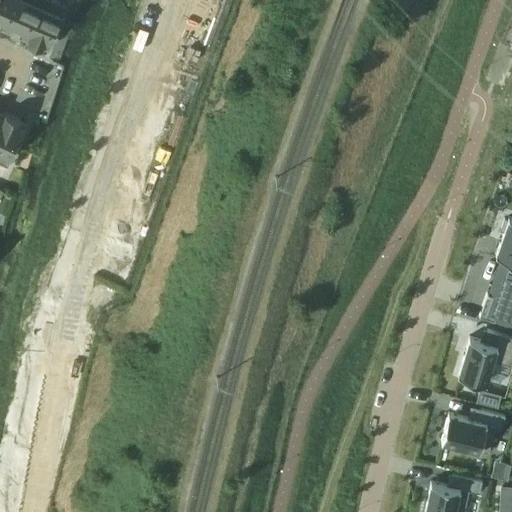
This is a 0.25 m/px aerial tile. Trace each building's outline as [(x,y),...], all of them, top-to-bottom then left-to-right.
[(0,0),(0,27),(7,30),(19,0),(0,0)] [(19,0),(7,30),(26,39),(40,6),(43,0),(19,0)] [(26,39),(25,40),(40,47),(41,45),(47,48),(62,15),(66,6),(50,0),(43,0),(40,6),(26,39)] [(0,125),(0,162),(7,165),(11,156),(25,124),(18,121),(19,119),(5,113),(0,125)] [(486,292),(478,315),(493,320),(511,326),(511,218),(507,217),(507,218),(507,220),(503,219),(500,229),(503,230),(495,253),(494,254),(501,256),(488,293),(486,292)] [(457,373),(457,374),(485,383),(486,381),(485,381),(492,360),(511,366),(511,361),(511,336),(486,329),(483,341),(479,340),(468,336),(468,338),(458,373),(457,373)] [(447,412),(440,440),(441,441),(441,440),(477,450),(478,450),(487,452),(494,426),(500,427),(504,414),(479,408),(476,420),(466,417),(448,412),(447,412)] [(462,511),(468,490),(478,492),(481,479),(452,473),(449,485),(445,484),(430,481),(429,482),(430,482),(423,511),(462,511)]
